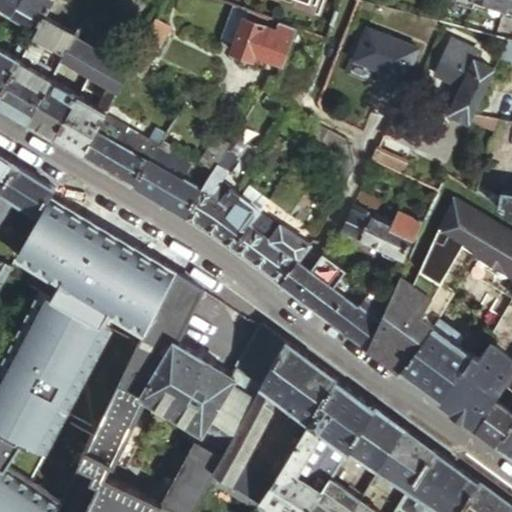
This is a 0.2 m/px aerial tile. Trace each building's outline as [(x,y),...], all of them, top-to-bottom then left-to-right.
[(0,0),(0,9),(12,16),(21,0),(0,0)] [(45,16),(53,0),(21,0),(12,16),(36,31),(45,16)] [(334,0),(318,0),(317,3),(307,0),(297,0),(296,5),(329,17),(334,0)] [(511,0),(481,0),(511,10),(511,0)] [(45,16),(36,31),(25,50),(21,58),(0,95),(0,103),(29,121),(51,79),(61,60),(73,38),(75,33),(45,16)] [(154,17),(139,46),(152,53),(167,24),(154,17)] [(296,26),(280,20),(276,29),(244,17),(231,51),(253,59),(255,54),(261,56),(282,64),(296,26)] [(365,26),(352,58),(404,79),(417,47),(365,26)] [(469,121),(494,69),(475,59),(478,51),(450,37),(434,71),(462,85),(450,111),(469,121)] [(88,75),(100,53),(73,38),(61,60),(88,75)] [(511,38),(508,38),(498,58),(511,61),(511,38)] [(0,95),(21,58),(15,55),(0,46),(0,95)] [(20,47),(15,55),(21,58),(25,50),(20,47)] [(127,68),(100,53),(88,75),(106,85),(96,105),(78,95),(56,137),(83,152),(104,112),(127,68)] [(263,86),(287,99),(294,87),(270,74),(263,86)] [(81,90),(87,78),(81,75),(77,77),(73,85),(81,90)] [(29,121),(56,137),(78,95),(51,79),(29,121)] [(231,141),(237,131),(183,101),(157,143),(167,149),(183,123),(201,124),(231,141)] [(83,152),(133,182),(157,143),(104,112),(83,152)] [(348,139),(328,129),(339,183),(345,182),(354,167),(348,139)] [(215,168),(226,150),(229,144),(215,136),(200,160),(215,168)] [(133,182),(188,214),(202,189),(182,176),(188,165),(189,162),(167,149),(157,143),(133,182)] [(372,159),(401,172),(408,158),(377,145),(372,159)] [(202,222),(210,228),(227,204),(232,208),(242,195),(230,186),(228,189),(223,186),(225,182),(221,180),(235,155),(226,150),(215,168),(209,177),(202,189),(188,214),(202,222)] [(0,189),(18,164),(0,152),(0,189)] [(422,182),(432,160),(420,154),(410,176),(422,182)] [(209,177),(215,168),(200,160),(197,158),(193,156),(189,162),(188,165),(209,177)] [(438,189),(447,167),(435,161),(424,183),(438,189)] [(55,186),(18,164),(0,189),(0,219),(13,200),(37,215),(51,193),(55,186)] [(511,190),(502,188),(499,206),(499,207),(511,213),(511,190)] [(410,285),(398,277),(387,301),(368,345),(401,369),(434,324),(419,314),(466,236),(480,244),(473,254),(511,277),(511,229),(452,194),(410,285)] [(260,208),(242,195),(232,208),(227,204),(210,228),(235,247),(260,208)] [(351,207),(342,227),(407,257),(423,221),(398,210),(392,225),(365,213),(367,209),(362,207),(360,211),(351,207)] [(235,247),(282,282),(297,260),(309,244),(272,217),(262,234),(253,227),(264,211),(260,208),(235,247)] [(334,251),(327,246),(322,253),(329,258),(334,251)] [(310,269),(297,260),(282,282),(330,317),(346,296),(333,286),(345,270),(329,258),(322,253),(310,269)] [(0,281),(9,263),(0,258),(0,281)] [(358,280),(345,270),(333,286),(346,296),(358,280)] [(261,323),(231,373),(176,339),(202,288),(175,271),(145,331),(121,378),(144,392),(201,429),(202,427),(217,438),(219,434),(228,440),(234,430),(210,413),(230,382),(253,397),(285,340),(261,323)] [(107,327),(102,324),(52,297),(36,289),(0,361),(0,511),(57,511),(59,509),(63,501),(7,464),(24,437),(47,448),(107,327)] [(368,345),(387,301),(372,290),(360,306),(346,296),(330,317),(368,345)] [(474,353),(434,324),(401,369),(440,398),(474,353)] [(336,377),(285,340),(253,397),(234,430),(228,440),(221,453),(213,467),(216,469),(262,500),(277,475),(247,456),(273,406),(273,394),(305,417),(298,429),(303,433),(336,377)] [(477,425),(506,383),(511,374),(511,356),(493,342),(481,358),(474,353),(440,398),(477,425)] [(293,474),(321,430),(348,450),(375,405),(336,377),(303,433),(277,475),(262,500),(280,511),(309,511),(331,476),(336,469),(323,460),(318,468),(313,466),(310,471),(311,473),(308,477),(303,475),(301,479),(293,474)] [(121,378),(106,408),(102,418),(82,461),(107,473),(112,460),(115,462),(144,392),(121,378)] [(234,430),(253,397),(230,382),(210,413),(234,430)] [(511,401),(511,388),(506,383),(477,425),(497,439),(511,423),(511,409),(509,407),(511,401)] [(406,429),(375,405),(348,450),(340,461),(355,470),(363,457),(363,452),(381,465),(406,429)] [(511,423),(497,439),(511,450),(511,423)] [(433,449),(406,429),(381,465),(370,482),(382,490),(392,473),(409,486),(433,449)] [(107,473),(82,461),(63,501),(59,509),(57,511),(191,511),(216,469),(213,467),(221,453),(194,439),(164,500),(107,473)] [(433,449),(409,486),(398,505),(405,511),(406,511),(460,511),(480,482),(433,449)] [(352,511),(361,497),(331,476),(309,511),(352,511)] [(511,511),(511,505),(480,482),(460,511),(511,511)] [(352,511),(380,511),(361,497),(352,511)]
